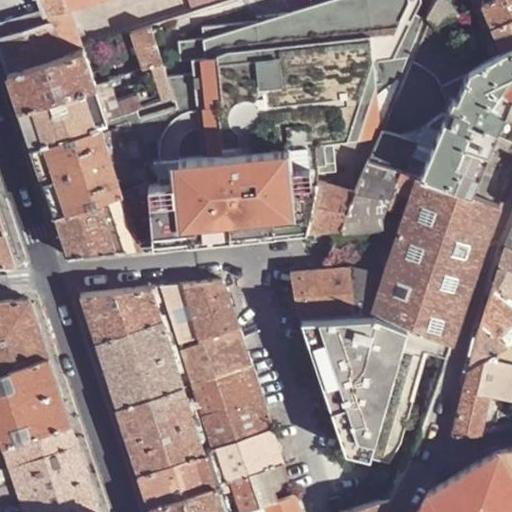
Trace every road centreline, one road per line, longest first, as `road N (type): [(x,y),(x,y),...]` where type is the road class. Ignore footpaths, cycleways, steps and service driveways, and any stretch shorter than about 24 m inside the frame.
road 1 (residential): [(51,278),(252,258),(324,487)]
road 2 (residential): [(417,480),(511,203)]
road 3 (tertiary): [(51,278),(129,511)]
road 4 (tertiary): [(0,117),(51,278)]
